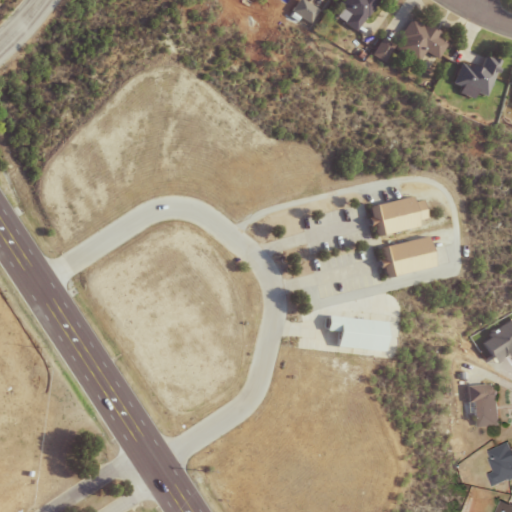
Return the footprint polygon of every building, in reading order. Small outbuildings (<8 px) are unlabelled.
[(293,0),(286,11),(304,23),(320,0),(305,0),(303,4),(297,0),(293,0)] [(338,24),(353,32),(370,0),(337,0),(333,8),(343,14),(338,24)] [(404,19),(389,50),(413,62),(418,52),(432,59),(442,39),(404,19)] [(379,62),(389,48),(377,40),(367,54),(379,62)] [(481,96),(494,61),(479,55),(474,69),(456,63),(448,84),(481,96)] [(368,236),(420,225),(415,200),(408,202),(407,197),(362,206),(368,236)] [(421,238),(375,247),(381,277),(427,267),(421,238)] [(382,322),(323,315),(322,330),(333,331),(331,346),(378,352),(382,322)] [(511,317),(486,332),(489,337),(479,343),(492,364),(510,353),(511,356),(511,317)] [(491,385),(464,387),(467,427),(494,425),(491,385)] [(511,458),(511,459),(505,442),(482,451),(490,472),(482,475),(487,486),(511,476),(511,458)] [(511,511),(511,508),(495,502),(491,511),(511,511)]
